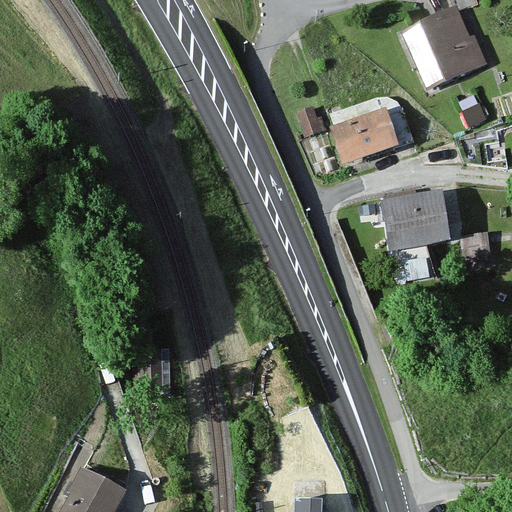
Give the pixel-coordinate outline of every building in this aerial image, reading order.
[(402,37),(427,98),(486,73),(473,42),(467,44),(456,16),(475,8),(471,0),(449,0),(446,1),(452,16),(402,37)] [(296,120),(305,143),(321,136),(312,114),(296,120)] [(339,173),(395,156),(383,118),(327,136),(339,173)] [(437,200),(379,210),(387,259),(446,249),(437,200)] [(482,236),(461,240),(466,265),(487,261),(482,236)] [(164,390),(163,357),(138,358),(139,390),(164,390)] [(118,511),(125,501),(79,476),(63,505),(68,508),(65,511),(118,511)] [(328,511),(329,499),(290,497),(289,511),(328,511)]
